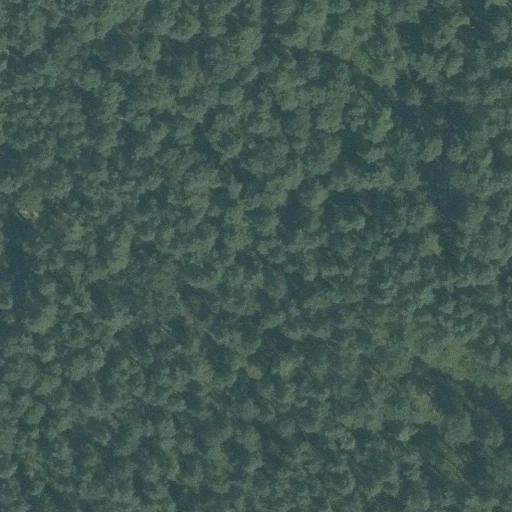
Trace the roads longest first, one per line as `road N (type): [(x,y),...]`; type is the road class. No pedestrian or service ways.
road 1 (track): [(511,415),(0,209)]
road 2 (track): [(0,204),(28,0)]
